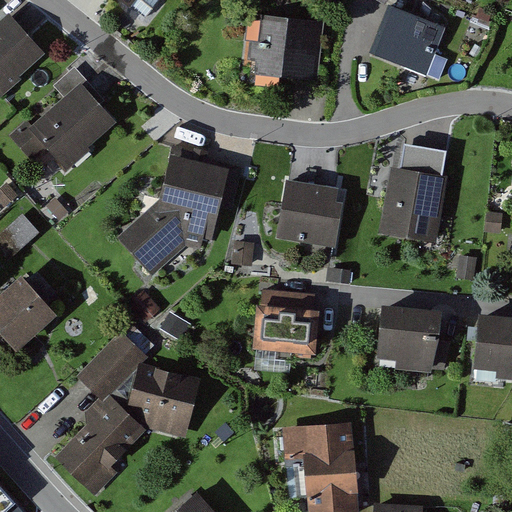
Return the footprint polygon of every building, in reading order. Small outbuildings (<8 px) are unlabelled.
[(444,29),(388,7),(370,55),(426,77),(444,29)] [(0,86),(39,53),(7,15),(0,21),(0,86)] [(322,24),(259,16),(252,74),(315,81),(322,24)] [(120,120),(82,83),(29,136),(66,173),(120,120)] [(405,145),(401,171),(441,178),(446,152),(405,145)] [(240,166),(177,157),(171,206),(162,207),(127,242),(159,275),(200,237),(230,237),(240,166)] [(401,171),(392,169),(380,234),(435,244),(447,179),(441,178),(401,171)] [(345,189),(288,179),(278,240),(334,249),(345,189)] [(12,222),(24,240),(38,231),(26,212),(12,222)] [(261,245),(240,244),(238,267),(259,269),(261,245)] [(354,272),(334,269),(332,281),(352,284),(354,272)] [(56,316),(20,278),(0,296),(0,334),(17,353),(56,316)] [(324,292),(268,288),(264,353),(320,356),(324,292)] [(163,309),(149,293),(136,304),(150,320),(163,309)] [(441,313),(388,311),(386,363),(439,366),(441,313)] [(511,320),(483,320),(483,374),(511,373),(511,320)] [(153,360),(126,333),(87,374),(115,400),(153,360)] [(204,384),(146,368),(132,416),(190,432),(204,384)] [(119,404),(62,456),(93,489),(149,437),(119,404)] [(309,511),(363,511),(358,423),(286,428),(289,466),(307,465),(309,511)] [(293,496),(305,496),(305,470),(293,470),(293,496)] [(0,511),(5,511),(17,503),(0,484),(0,511)] [(219,511),(203,494),(181,511),(219,511)]
